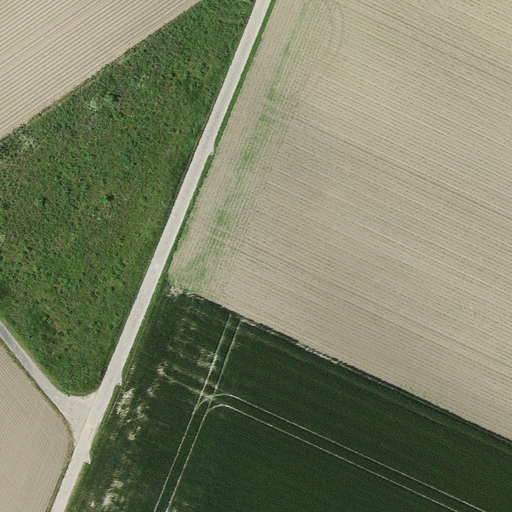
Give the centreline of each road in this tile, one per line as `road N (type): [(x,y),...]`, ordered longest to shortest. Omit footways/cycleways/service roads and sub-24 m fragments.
road 1 (track): [(56,511),(268,0)]
road 2 (track): [(93,422),(48,389),(0,327)]
